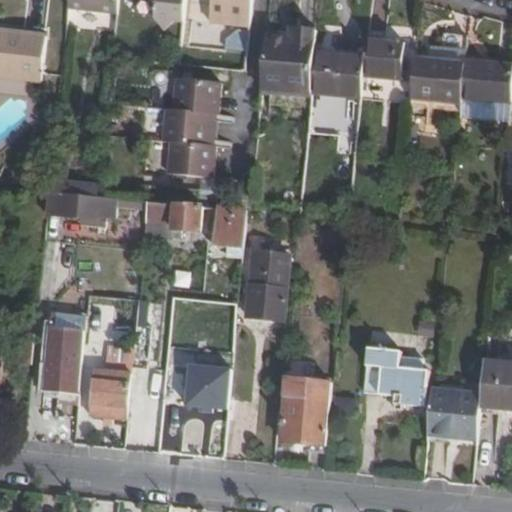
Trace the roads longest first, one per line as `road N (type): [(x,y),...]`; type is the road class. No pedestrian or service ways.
road 1 (residential): [(511,510),(0,460)]
road 2 (unknown): [(261,0),(232,195)]
